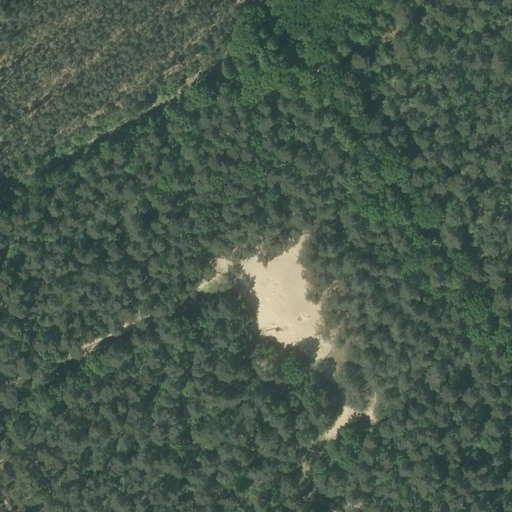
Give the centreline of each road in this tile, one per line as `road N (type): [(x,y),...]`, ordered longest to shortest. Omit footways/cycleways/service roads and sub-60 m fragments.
road 1 (track): [(511,326),(274,0)]
road 2 (track): [(340,511),(310,479),(304,448),(355,410),(280,246)]
road 3 (track): [(304,448),(273,372),(195,290)]
